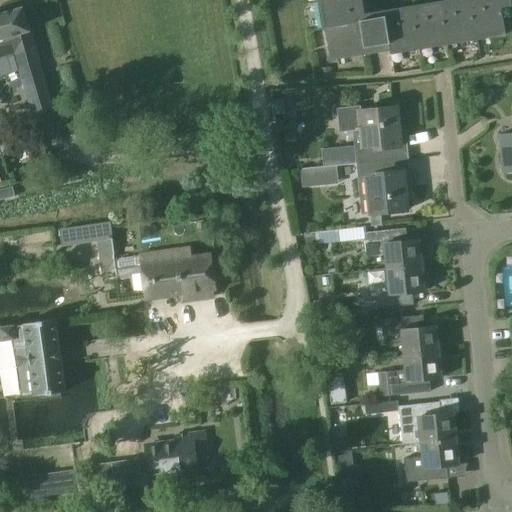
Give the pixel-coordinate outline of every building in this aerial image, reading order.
[(316,0),(322,30),(324,30),(329,63),(389,53),(390,56),(506,36),(501,9),(511,7),(510,0),(498,0),(498,1),(484,3),(483,0),(469,0),(470,5),(456,8),(455,1),(440,4),(442,10),(428,13),(426,6),(412,9),(413,15),(399,17),(398,11),(384,13),(384,12),(365,16),(364,9),(363,9),(356,10),(354,0),(316,0)] [(20,68),(36,124),(56,118),(39,62),(23,8),(0,14),(0,56),(16,52),(20,68)] [(504,23),(505,27),(511,25),(511,11),(502,12),(504,23)] [(353,132),(356,165),(385,162),(384,150),(400,148),(396,109),(357,113),(356,107),(337,109),(339,134),(353,132)] [(511,133),(500,135),(503,173),(511,171),(511,133)] [(356,165),(361,216),(407,211),(403,171),(386,173),(385,162),(356,165)] [(112,240),(111,222),(60,230),(62,247),(97,242),(102,276),(117,274),(112,240)] [(387,255),(388,269),(422,267),(419,240),(406,241),(405,230),(365,234),(364,228),(327,232),(328,243),(365,239),(367,257),(387,255)] [(141,255),(147,298),(214,288),(209,257),(193,259),(192,248),(141,255)] [(370,286),(373,310),(414,306),(413,295),(425,293),(422,267),(388,269),(390,284),(370,286)] [(403,343),(405,357),(439,354),(436,327),(425,328),(423,317),(382,321),(385,345),(403,343)] [(33,394),(33,397),(67,392),(63,359),(62,354),(61,348),(59,329),(58,320),(0,326),(0,331),(1,342),(14,340),(22,396),(33,394)] [(388,373),(390,397),(432,393),(431,380),(441,379),(439,354),(405,357),(406,371),(388,373)] [(343,374),(329,375),(330,402),(344,402),(343,374)] [(366,405),(367,415),(398,412),(397,402),(366,405)] [(420,429),(421,444),(457,441),(454,413),(442,415),(441,403),(400,407),(402,430),(420,429)] [(110,463),(113,491),(151,486),(198,480),(196,464),(209,463),(205,432),(173,436),(174,445),(146,448),(147,459),(110,463)] [(405,460),(407,483),(448,479),(447,466),(460,465),(457,441),(421,444),(423,458),(405,460)]
